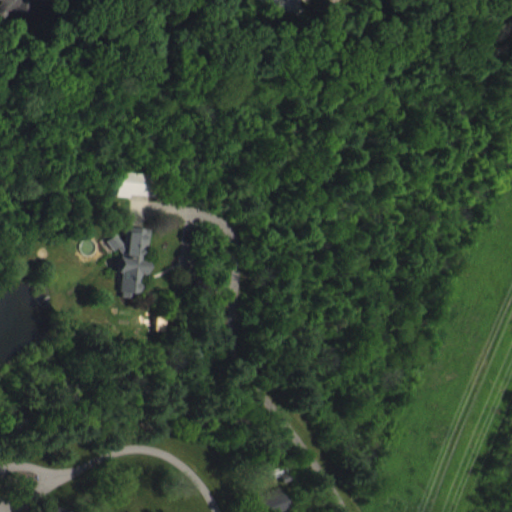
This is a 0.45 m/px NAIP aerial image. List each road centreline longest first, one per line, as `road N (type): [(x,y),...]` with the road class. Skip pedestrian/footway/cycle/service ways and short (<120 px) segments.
road 1 (residential): [(342,511),(243,376),(232,337),(234,249),(199,226)]
road 2 (residential): [(214,511),(194,477),(158,448),(101,454),(8,486)]
